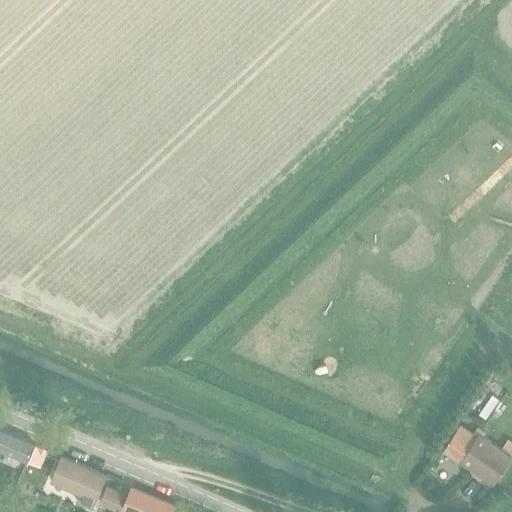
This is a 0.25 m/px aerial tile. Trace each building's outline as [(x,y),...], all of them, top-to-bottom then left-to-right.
[(473,433),(460,424),(442,450),(492,484),(510,459),(481,439),(485,434),(477,428),(473,433)] [(0,429),(0,457),(1,458),(4,451),(27,461),(34,445),(0,429)] [(47,454),(53,438),(41,433),(34,448),(47,454)] [(51,481),(81,494),(77,503),(91,508),(105,475),(61,457),(51,481)] [(132,486),(122,509),(128,511),(170,511),(174,504),(132,486)] [(106,487),(99,504),(114,510),(121,493),(106,487)]
